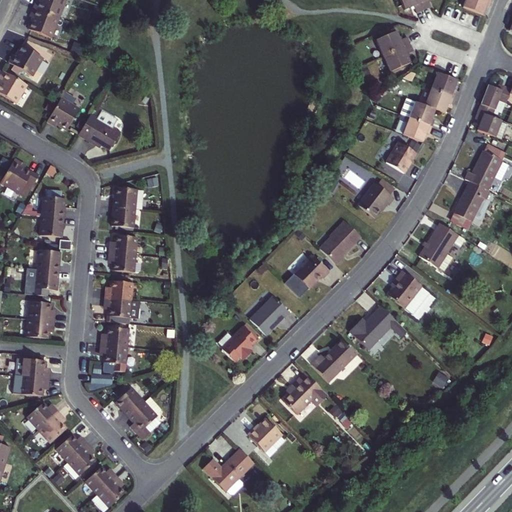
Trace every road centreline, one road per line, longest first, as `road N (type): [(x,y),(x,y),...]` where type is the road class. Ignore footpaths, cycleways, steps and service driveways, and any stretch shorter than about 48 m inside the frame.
road 1 (residential): [(152,483),(388,246),(444,156),(480,65)]
road 2 (residential): [(0,121),(85,179),(74,353)]
road 3 (residential): [(74,353),(78,399),(152,483)]
road 4 (residential): [(480,65),(428,45),(423,29),(437,23),(489,43)]
